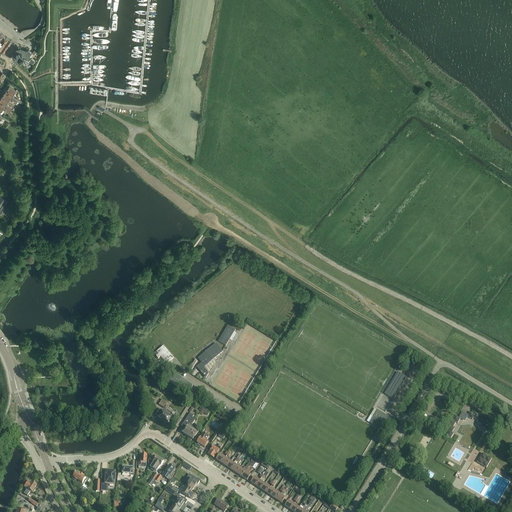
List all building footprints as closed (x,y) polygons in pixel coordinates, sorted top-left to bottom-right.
[(0,48),(4,51),(5,50),(11,40),(0,32),(0,48)] [(14,53),(14,55),(14,57),(16,59),(17,60),(19,60),(23,63),(29,57),(31,59),(32,58),(35,62),(39,57),(36,54),(37,53),(34,50),(33,52),(32,54),(28,50),(23,52),(21,51),(19,50),(17,50),(16,52),(14,53)] [(17,92),(9,86),(4,93),(18,103),(19,103),(20,104),(22,105),(23,101),(21,101),(16,97),(16,99),(11,96),(14,92),(16,93),(17,92)] [(91,88),(90,95),(107,97),(108,91),(91,88)] [(18,103),(4,93),(1,97),(7,102),(9,100),(14,104),(17,106),(18,103)] [(0,103),(10,110),(11,108),(6,104),(7,102),(1,97),(0,99),(0,103)] [(0,103),(0,113),(1,114),(2,113),(3,112),(1,110),(3,108),(9,112),(10,110),(0,103)] [(228,326),(219,342),(226,346),(235,330),(228,326)] [(207,376),(209,374),(204,368),(223,352),(216,344),(198,359),(202,363),(197,367),(205,377),(206,376),(207,376)] [(174,358),(171,354),(164,346),(156,352),(159,354),(156,356),(158,359),(161,357),(167,364),(174,358)] [(197,361),(195,360),(189,370),(191,372),(197,361)] [(393,400),(406,378),(397,372),(384,394),(393,400)] [(168,382),(187,394),(193,386),(174,373),(168,382)] [(166,409),(168,407),(166,406),(167,403),(162,400),(159,405),(166,409)] [(380,441),(393,420),(377,410),(375,415),(369,424),(380,430),(374,438),(380,441)] [(166,413),(163,411),(158,418),(159,419),(160,420),(162,420),(167,424),(172,416),(169,415),(170,413),(167,411),(166,413)] [(475,415),(471,413),(470,412),(467,417),(472,420),(473,418),(478,421),(477,423),(482,425),(481,427),(485,430),(488,425),(483,422),(484,421),(480,418),(481,416),(476,414),(475,415)] [(193,426),(191,425),(194,421),(194,419),(192,418),(194,416),(190,413),(183,423),(181,426),(181,427),(183,428),(184,427),(185,428),(182,433),(189,438),(188,439),(191,441),(192,440),(193,441),(196,436),(199,432),(195,430),(195,429),(194,426),(193,426)] [(458,424),(460,419),(456,416),(453,421),(451,420),(449,425),(450,426),(447,430),(449,431),(446,436),(451,439),(454,434),(452,433),(455,428),(453,427),(456,423),(458,424)] [(205,448),(207,444),(208,442),(207,441),(209,437),(203,434),(200,439),(197,443),(205,448)] [(214,459),(219,450),(213,447),(210,451),(208,455),(214,459)] [(486,468),(492,459),(482,453),(477,463),(486,468)] [(221,463),(225,458),(220,454),(216,460),(221,463)] [(146,464),(147,455),(142,455),(142,458),(139,458),(138,468),(141,469),(146,469),(146,464)] [(160,466),(160,467),(161,466),(164,461),(157,457),(156,458),(152,455),(150,458),(149,460),(153,462),(154,463),(150,468),(157,472),(160,466)] [(234,464),(230,461),(226,467),(232,471),(235,465),(237,463),(239,460),(240,458),(241,456),(240,455),(238,456),(234,464)] [(226,467),(230,461),(225,458),(221,463),(226,467)] [(251,468),(256,461),(256,460),(257,459),(255,458),(252,463),(251,463),(242,477),(247,481),(251,475),(249,474),(250,471),(249,471),(251,468)] [(134,468),(134,466),(135,461),(132,461),(131,468),(123,467),(122,474),(130,475),(130,476),(134,476),(134,468)] [(242,477),(251,463),(250,462),(245,468),(243,470),(241,468),(237,474),(242,477)] [(241,468),(236,465),(235,465),(232,471),(237,474),(241,468)] [(170,481),(175,473),(173,472),(175,469),(170,466),(167,470),(165,472),(167,473),(164,477),(170,481)] [(76,472),(72,479),(76,481),(76,480),(79,482),(79,483),(82,485),(84,483),(85,483),(87,481),(88,482),(90,479),(80,473),(79,474),(77,472),(77,473),(76,472)] [(102,479),(102,491),(107,492),(108,487),(106,487),(106,484),(110,485),(115,485),(115,476),(115,472),(109,472),(108,472),(108,474),(108,476),(106,475),(106,478),(106,479),(102,479)] [(266,478),(269,474),(266,472),(263,476),(261,478),(260,481),(256,486),(261,490),(265,484),(263,483),(264,480),(265,477),(266,478)] [(192,481),(187,477),(185,482),(188,484),(186,486),(192,490),(196,484),(198,485),(200,481),(194,478),(192,481)] [(256,486),(260,481),(255,477),(251,483),(256,486)] [(36,486),(31,482),(30,484),(27,482),(26,483),(24,486),(24,487),(27,489),(24,494),(27,496),(30,492),(33,493),(35,490),(34,489),(36,486)] [(266,493),(270,488),(265,484),(261,490),(266,493)] [(191,499),(194,495),(190,492),(192,490),(186,486),(182,493),(191,499)] [(272,497),(275,491),(270,488),(266,493),(272,497)] [(277,500),(280,495),(275,491),(272,497),(277,500)] [(175,503),(174,505),(179,509),(183,503),(185,504),(187,501),(183,498),(182,497),(178,495),(176,498),(175,497),(172,501),(175,503)] [(282,504),(285,500),(286,498),(280,495),(277,500),(282,504)] [(308,510),(316,498),(314,497),(310,503),(308,507),(306,509),(304,511),(303,511),(308,511),(309,511),(308,510)] [(29,498),(28,501),(31,503),(35,506),(37,507),(38,505),(37,503),(29,498)] [(225,504),(218,500),(214,505),(224,511),(229,506),(225,503),(225,504)] [(290,510),(294,505),(289,501),(285,507),(290,510)]
